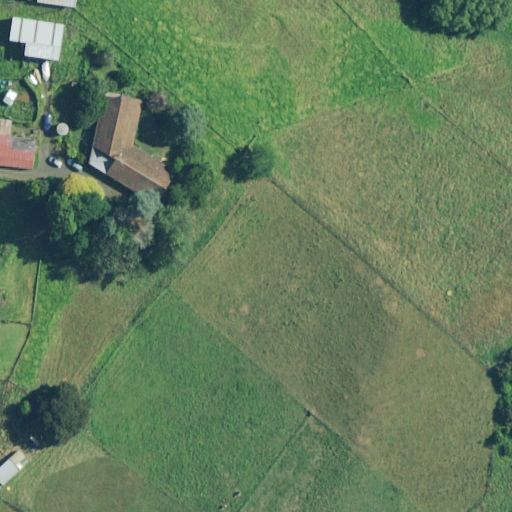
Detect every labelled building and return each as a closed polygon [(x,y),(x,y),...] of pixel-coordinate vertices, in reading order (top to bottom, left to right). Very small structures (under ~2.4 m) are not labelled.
[(61,23),(7,16),(4,39),(20,41),(19,55),(56,60),(61,23)] [(17,94),(7,87),(0,99),(0,100),(9,106),(17,94)] [(139,98),(101,90),(85,163),(150,201),(170,168),(131,145),(139,98)] [(9,116),(0,115),(0,164),(33,167),(35,138),(8,136),(9,116)] [(16,450),(0,463),(0,483),(26,462),(16,450)]
